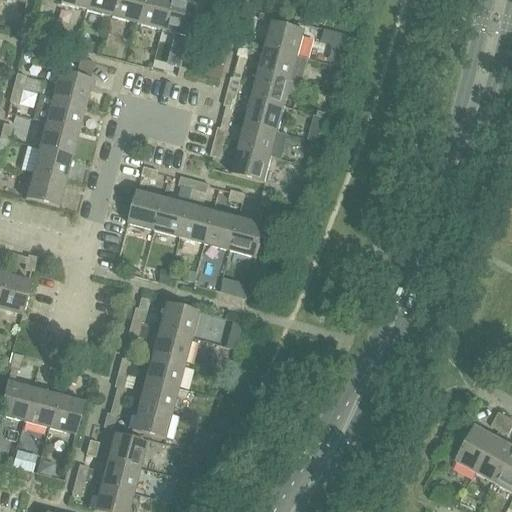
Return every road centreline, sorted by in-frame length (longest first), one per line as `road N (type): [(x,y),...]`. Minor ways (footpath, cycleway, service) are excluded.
road 1 (secondary): [(386,340),(473,105),(499,0)]
road 2 (secondary): [(386,340),(273,511)]
road 3 (residential): [(86,251),(124,111),(180,127)]
road 4 (secondary): [(308,511),(386,340)]
